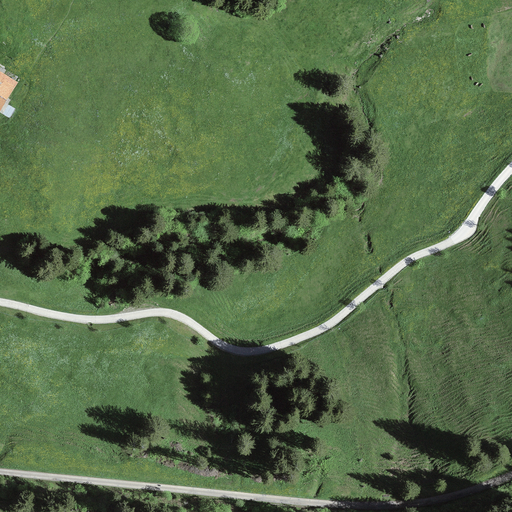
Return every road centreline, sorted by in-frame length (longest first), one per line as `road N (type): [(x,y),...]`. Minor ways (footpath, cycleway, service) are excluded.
road 1 (track): [(511,166),(452,239),(399,266),(315,331),(266,348),(226,347),(179,316),(86,319),(0,301)]
road 2 (track): [(0,471),(275,501),(391,505),(511,475)]
